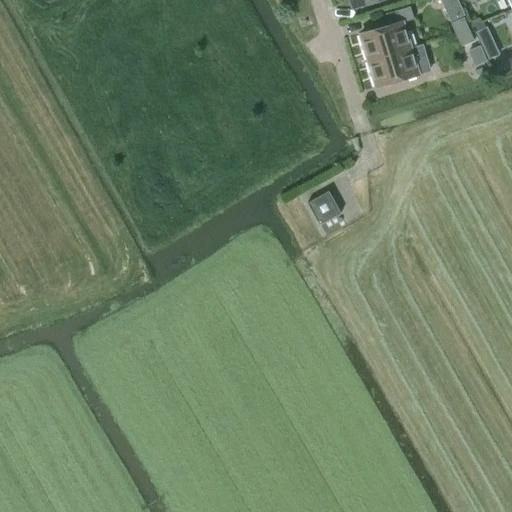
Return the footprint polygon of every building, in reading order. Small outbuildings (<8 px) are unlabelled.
[(368,61),(410,49),(402,23),(414,20),(410,7),(385,14),(389,26),(360,35),(368,61)] [(456,35),(469,29),(463,18),(450,23),(456,35)] [(483,42),(468,49),(475,65),(501,53),(488,25),(478,29),(483,42)] [(461,47),(474,41),(469,29),(456,35),(461,47)] [(410,49),(368,61),(376,88),(418,75),(418,74),(429,71),(422,46),(410,50),(410,49)] [(340,214),(328,192),(307,204),(319,226),(340,214)]
